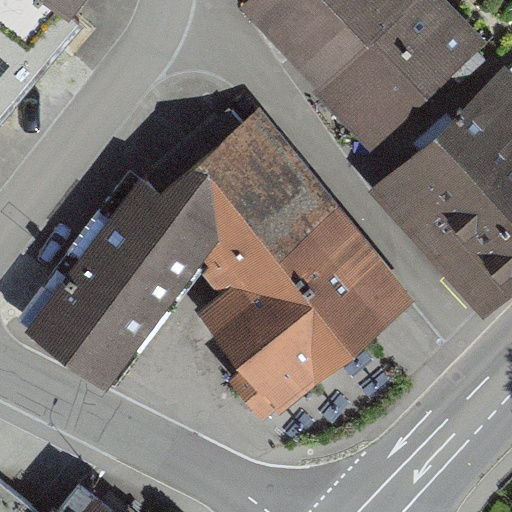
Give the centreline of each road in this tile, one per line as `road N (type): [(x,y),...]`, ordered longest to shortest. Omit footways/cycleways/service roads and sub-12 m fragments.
road 1 (unclassified): [(274,511),(0,370)]
road 2 (residential): [(166,0),(145,55),(0,242)]
road 3 (secondary): [(511,379),(390,511)]
